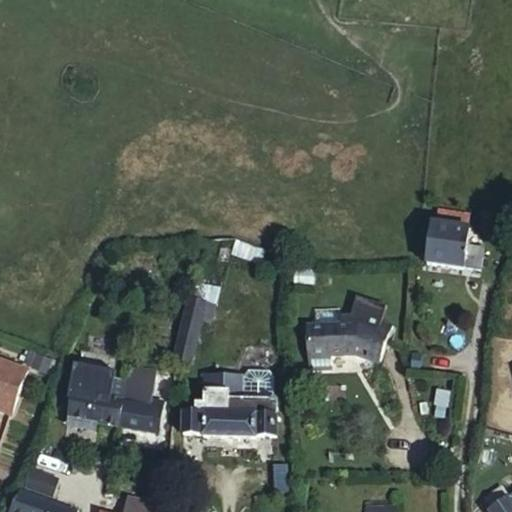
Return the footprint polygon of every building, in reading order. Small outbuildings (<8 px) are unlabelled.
[(471,227),(433,222),(428,263),(482,269),(485,246),(469,244),(471,227)] [(378,362),(394,323),(384,320),(391,304),(363,292),(354,312),(343,312),(343,306),(316,307),(316,324),(310,324),(311,366),(331,365),(331,353),(356,352),(378,362)] [(208,303),(192,299),(176,359),(192,363),(208,303)] [(0,405),(12,409),(28,363),(0,352),(0,405)] [(156,382),(158,371),(134,368),(133,379),(156,382)] [(208,375),(207,400),(207,407),(199,407),(199,414),(185,413),(185,435),(204,434),(205,437),(258,437),(259,435),(279,435),(278,399),(272,399),(273,376),(269,372),(249,372),(245,376),(208,375)] [(99,423),(121,426),(126,404),(112,401),(116,380),(79,373),(68,426),(91,431),(93,421),(99,423)] [(153,404),(156,382),(133,379),(129,404),(141,406),(160,409),(160,405),(153,404)] [(126,404),(121,426),(160,434),(165,410),(160,409),(141,406),(129,404),(126,404)] [(93,421),(91,431),(97,432),(99,423),(93,421)] [(490,500),(494,507),(510,497),(507,492),(511,490),(507,484),(492,494),(490,500)] [(15,503),(9,502),(5,509),(12,511),(11,511),(78,511),(79,511),(20,492),(15,503)] [(155,511),(158,499),(131,493),(126,511),(155,511)] [(494,507),(491,509),(492,511),(511,511),(511,499),(510,497),(494,507)] [(166,511),(167,504),(168,502),(158,499),(155,511),(166,511)]
